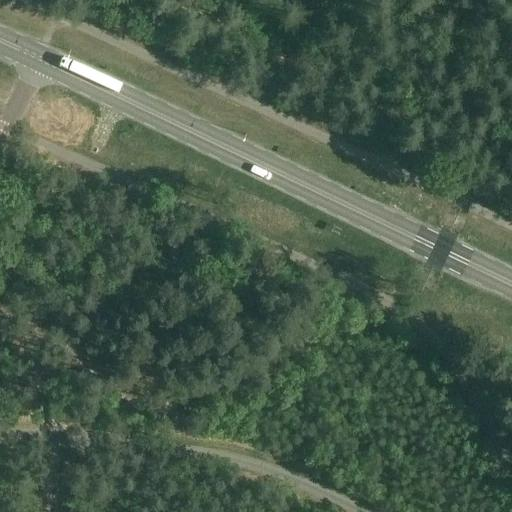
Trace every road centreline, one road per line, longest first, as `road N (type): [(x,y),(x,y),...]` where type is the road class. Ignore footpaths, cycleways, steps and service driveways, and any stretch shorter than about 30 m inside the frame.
road 1 (primary): [(511,284),(0,41)]
road 2 (unclassified): [(359,511),(286,476),(179,445),(0,432)]
